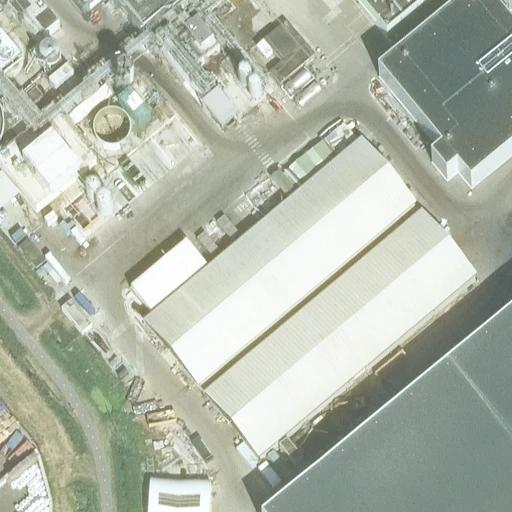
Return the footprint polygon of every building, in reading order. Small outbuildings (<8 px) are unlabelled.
[(35,0),(23,0),(9,12),(38,47),(60,30),(35,0)] [(70,0),(84,17),(104,0),(109,0),(145,43),(158,31),(196,0),(70,0)] [(352,0),(387,42),(438,0),(352,0)] [(511,0),(474,0),(379,80),(440,157),(429,166),(445,185),(456,177),(469,193),(511,157),(511,0)] [(361,15),(349,22),(358,38),(370,31),(361,15)] [(287,25),(256,51),(265,61),(273,55),(282,66),(272,74),(271,76),(282,89),(316,59),(287,25)] [(56,116),(0,158),(0,162),(42,216),(74,191),(90,178),(99,172),(56,116)] [(200,390),(415,210),(361,146),(212,271),(161,313),(146,326),(200,390)] [(101,173),(118,190),(133,176),(116,159),(101,173)] [(253,198),(264,210),(294,185),(282,172),(253,198)] [(2,175),(0,176),(0,214),(20,197),(2,175)] [(123,217),(90,178),(74,191),(107,230),(123,217)] [(71,199),(64,205),(70,212),(77,206),(71,199)] [(261,463),(475,282),(421,218),(207,398),(261,463)] [(29,242),(19,250),(36,271),(46,263),(29,242)] [(140,287),(161,313),(212,271),(190,245),(140,287)] [(72,304),(63,311),(83,335),(92,328),(72,304)] [(511,511),(511,323),(281,511),(511,511)] [(209,511),(211,485),(147,481),(145,511),(209,511)]
